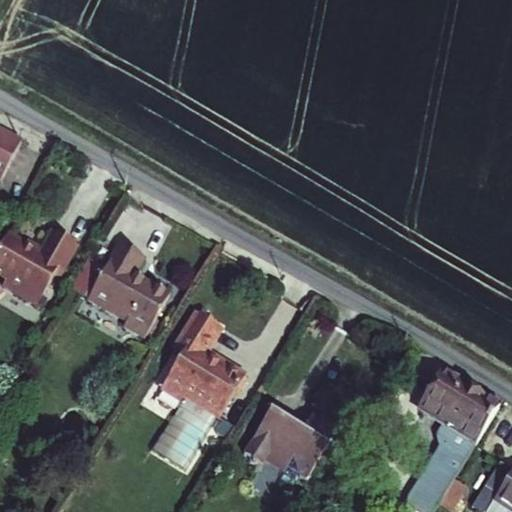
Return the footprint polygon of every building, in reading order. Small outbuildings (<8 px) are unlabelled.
[(22,153),(0,141),(0,191),(2,193),(22,153)] [(82,253),(56,239),(47,255),(32,247),(29,251),(10,240),(0,258),(0,281),(10,288),(7,293),(42,312),(60,280),(66,283),(82,253)] [(122,259),(90,313),(128,336),(125,341),(145,353),(171,310),(137,290),(147,274),(122,259)] [(226,346),(202,330),(178,368),(187,373),(166,406),(186,419),(153,470),(186,491),(248,393),(229,381),(226,386),(208,374),(226,346)] [(503,421),(450,386),(439,404),(432,406),(426,415),(430,418),(427,422),(448,436),(442,446),(443,453),(472,471),(503,421)] [(347,436),(323,422),(304,449),(299,447),(299,441),(294,437),(289,439),(273,429),(247,470),(266,482),(270,476),(290,488),(284,498),(296,504),(303,492),(310,496),(347,436)] [(511,511),(511,479),(505,475),(481,511),(511,511)]
